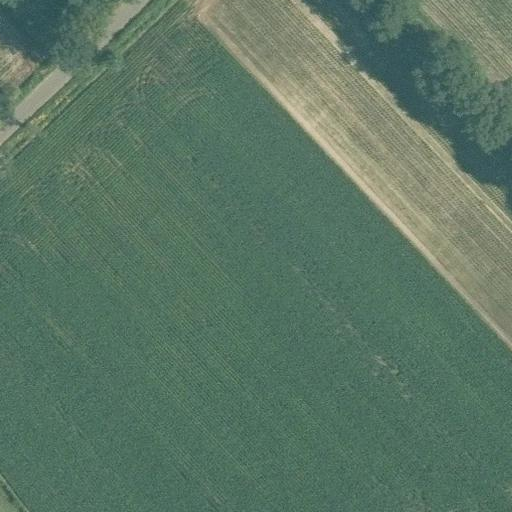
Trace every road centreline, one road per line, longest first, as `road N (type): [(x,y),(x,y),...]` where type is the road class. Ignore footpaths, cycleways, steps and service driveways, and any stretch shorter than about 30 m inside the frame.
road 1 (unclassified): [(0,129),(134,0)]
road 2 (track): [(392,0),(511,123)]
